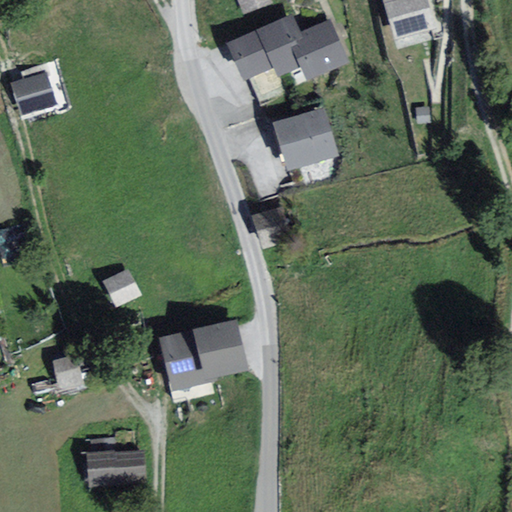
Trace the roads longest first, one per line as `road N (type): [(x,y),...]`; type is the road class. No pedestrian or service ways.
road 1 (tertiary): [(267,511),(267,295),(199,95),(181,0)]
road 2 (track): [(161,511),(161,430),(102,365),(47,255),(0,54)]
road 3 (track): [(511,179),(467,49),(462,0)]
